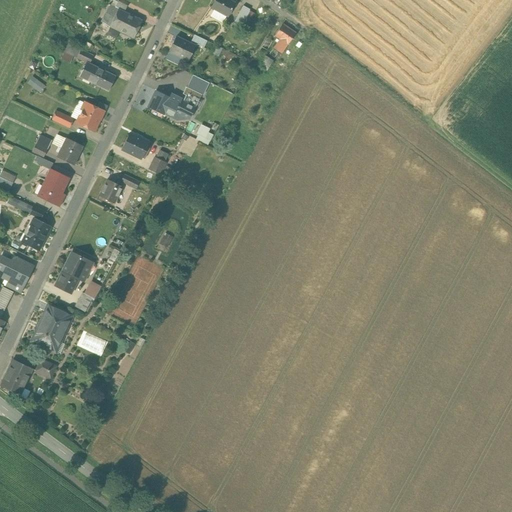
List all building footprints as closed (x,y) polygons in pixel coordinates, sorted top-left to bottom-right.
[(235,2),(230,0),(215,0),(211,8),(227,17),(235,2)] [(109,4),(101,22),(106,24),(106,25),(110,27),(118,9),(115,7),(109,4)] [(242,7),(234,21),(236,22),(241,24),(241,25),(249,10),(242,7)] [(142,20),(118,9),(110,27),(133,38),(142,20)] [(296,32),(282,24),(274,36),(279,39),(287,44),(288,45),(296,32)] [(195,46),(176,37),(169,51),(180,57),(188,61),(195,46)] [(266,37),(259,50),(264,53),(266,49),(267,50),(272,41),(266,37)] [(279,39),(273,49),(281,54),(287,44),(279,39)] [(80,50),(68,44),(64,51),(77,57),(80,50)] [(93,56),(80,50),(77,57),(89,63),(93,56)] [(180,57),(169,51),(166,57),(178,63),(180,57)] [(273,60),(264,55),(258,65),(266,70),(273,60)] [(90,66),(86,64),(80,77),(90,82),(97,67),(91,64),(90,66)] [(115,76),(97,67),(90,82),(108,91),(115,76)] [(31,75),(26,82),(38,92),(44,85),(31,75)] [(171,98),(155,91),(148,107),(163,114),(164,111),(169,102),(171,98)] [(197,103),(187,97),(184,103),(194,108),(197,103)] [(184,103),(180,101),(178,106),(175,111),(189,118),(194,108),(184,103)] [(178,106),(169,102),(164,111),(173,115),(175,111),(178,106)] [(103,111),(86,103),(76,123),(93,131),(103,111)] [(73,119),(56,111),(53,120),(69,127),(73,119)] [(211,133),(207,132),(209,127),(198,124),(194,138),(208,143),(211,133)] [(149,143),(129,133),(122,149),(141,158),(149,143)] [(183,133),(177,147),(191,154),(197,139),(183,133)] [(51,140),(40,135),(36,144),(47,149),(51,140)] [(82,146),(66,139),(58,156),(74,164),(82,146)] [(36,144),(32,151),(44,157),(47,149),(36,144)] [(52,164),(37,156),(35,162),(50,169),(52,164)] [(166,161),(155,156),(149,169),(160,174),(166,161)] [(69,178),(51,169),(37,196),(59,207),(63,198),(60,197),(69,178)] [(15,177),(2,171),(0,173),(0,176),(13,183),(15,177)] [(139,182),(124,175),(121,182),(136,189),(139,182)] [(0,176),(0,186),(9,191),(13,183),(0,176)] [(122,187),(107,180),(99,196),(114,203),(122,187)] [(26,212),(29,204),(9,196),(6,204),(26,212)] [(44,212),(33,206),(30,213),(40,218),(44,212)] [(50,226),(34,218),(26,234),(22,232),(17,240),(38,250),(50,226)] [(173,238),(165,233),(159,244),(168,248),(173,238)] [(91,262),(72,253),(63,271),(77,278),(77,279),(82,281),(91,262)] [(14,257),(11,260),(1,256),(0,257),(0,276),(9,281),(22,288),(33,265),(14,256),(13,257),(14,257)] [(77,278),(63,271),(55,286),(70,293),(77,279),(77,278)] [(22,288),(9,281),(6,287),(19,293),(22,288)] [(92,298),(82,292),(75,306),(85,311),(92,298)] [(73,315),(48,303),(45,310),(70,322),(73,315)] [(70,322),(45,310),(31,342),(56,353),(70,322)] [(37,359),(32,369),(51,378),(57,368),(37,359)] [(32,369),(13,360),(1,386),(19,395),(32,369)]
